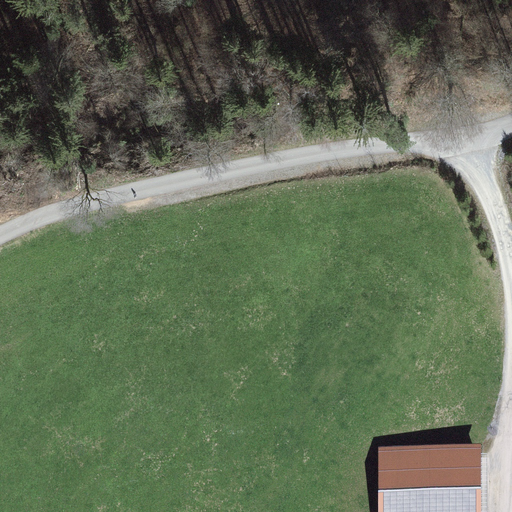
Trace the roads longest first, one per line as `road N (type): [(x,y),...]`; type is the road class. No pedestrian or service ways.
road 1 (track): [(0,239),(93,200),(356,148),(438,140),(477,153),(511,139)]
road 2 (track): [(511,329),(507,234),(477,153)]
